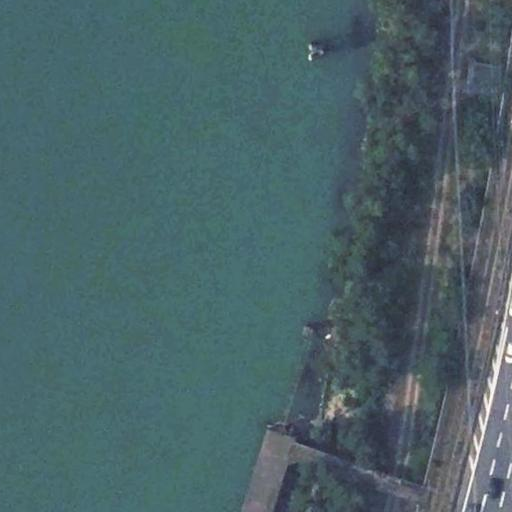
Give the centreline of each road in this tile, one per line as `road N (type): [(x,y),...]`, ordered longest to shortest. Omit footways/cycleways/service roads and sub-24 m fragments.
road 1 (track): [(384,511),(398,469),(456,0)]
road 2 (track): [(511,129),(435,511)]
